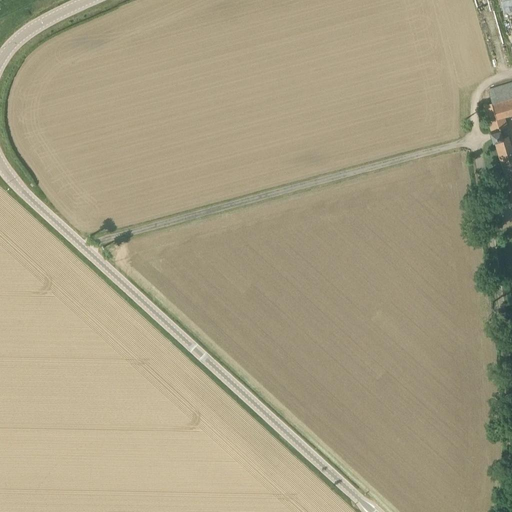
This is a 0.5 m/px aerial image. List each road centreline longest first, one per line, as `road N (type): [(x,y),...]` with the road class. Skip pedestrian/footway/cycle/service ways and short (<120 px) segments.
road 1 (unclassified): [(372,511),(0,163)]
road 2 (track): [(511,75),(479,94),(474,111),(511,335)]
